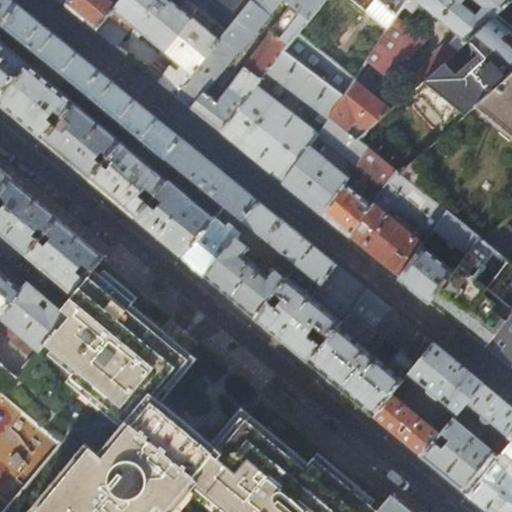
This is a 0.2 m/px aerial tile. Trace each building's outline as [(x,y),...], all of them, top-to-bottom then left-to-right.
[(11,0),(0,0),(0,24),(2,26),(19,6),(11,0)] [(69,0),(65,6),(82,20),(96,32),(110,15),(113,11),(121,0),(69,0)] [(168,0),(121,0),(113,11),(164,53),(191,18),(168,0)] [(205,92),(283,1),(282,0),(249,0),(224,32),(174,95),(186,105),(221,133),(285,52),(295,39),(309,22),(292,8),(274,29),(276,31),(218,103),(205,92)] [(184,0),(198,10),(202,13),(219,27),(224,32),(249,0),(184,0)] [(282,0),(283,1),(292,8),(309,22),(325,0),(282,0)] [(355,0),(390,28),(397,18),(405,6),(409,0),(355,0)] [(496,14),(510,0),(409,0),(405,6),(415,13),(422,5),(459,34),(449,45),(446,43),(405,87),(411,92),(496,14)] [(90,64),(19,6),(2,26),(36,55),(125,127),(130,131),(135,135),(165,158),(181,138),(90,64)] [(195,22),(202,13),(198,10),(191,18),(164,53),(174,61),(158,82),(174,95),(224,32),(219,27),(212,36),(195,22)] [(475,107),(511,74),(511,27),(496,14),(411,92),(407,96),(412,101),(419,101),(440,122),(440,129),(445,134),(475,107)] [(110,15),(96,32),(115,48),(128,31),(110,15)] [(397,18),(390,28),(367,62),(390,80),(427,41),(397,18)] [(295,39),(285,52),(343,97),(353,83),(295,39)] [(0,99),(28,65),(0,41),(0,99)] [(310,146),(318,134),(329,117),(343,97),(285,52),(221,133),(249,156),(283,184),(310,146)] [(73,102),(28,65),(0,99),(0,106),(14,118),(42,141),(73,102)] [(511,74),(475,107),(511,136),(511,74)] [(353,83),(343,97),(329,117),(358,140),(390,111),(353,83)] [(89,181),(130,131),(125,127),(116,138),(73,102),(42,141),(67,162),(89,181)] [(329,117),(318,134),(357,166),(369,150),(358,140),(329,117)] [(126,146),(135,135),(130,131),(89,181),(111,198),(135,219),(168,180),(178,168),(174,165),(164,177),(126,146)] [(218,168),(181,138),(165,158),(174,165),(178,168),(211,196),(225,207),(243,222),(260,202),(218,168)] [(349,177),(310,146),(283,184),(301,198),(322,215),(349,177)] [(369,150),(357,166),(349,177),(322,215),(335,226),(350,238),(373,205),(351,186),(362,170),(385,188),(396,172),(369,150)] [(411,164),(400,175),(413,186),(423,177),(411,164)] [(0,170),(0,190),(10,179),(0,170)] [(10,179),(0,190),(0,236),(25,257),(58,218),(22,189),(10,179)] [(182,257),(215,219),(168,180),(135,219),(153,233),(182,257)] [(221,211),(225,207),(211,196),(208,200),(221,211)] [(298,233),(260,202),(243,222),(248,226),(285,256),(298,266),(320,284),(338,265),(298,233)] [(373,205),(350,238),(361,247),(382,264),(399,278),(425,244),(375,203),(373,205)] [(447,214),(425,244),(399,278),(413,289),(430,303),(454,270),(428,250),(438,235),(459,251),(453,259),(459,263),(477,238),(447,214)] [(58,218),(25,257),(72,295),(94,268),(104,257),(79,236),(58,218)] [(205,277),(238,237),(215,218),(215,219),(182,257),(194,268),(205,277)] [(511,227),(506,223),(483,243),(503,260),(511,251),(511,227)] [(254,317),(298,266),(285,256),(268,276),(245,257),(253,249),(251,248),(250,248),(240,240),(240,239),(238,237),(205,277),(226,294),(254,317)] [(511,367),(511,266),(503,260),(483,243),(477,238),(459,263),(454,270),(430,303),(451,320),(496,357),(511,369),(511,367)] [(308,363),(353,311),(351,310),(368,290),(352,277),(338,265),(320,284),(298,266),(254,317),(277,337),(308,363)] [(134,302),(94,268),(72,295),(60,310),(68,317),(48,342),(75,366),(69,373),(132,426),(104,460),(91,450),(40,511),(152,511),(157,506),(164,511),(165,511),(191,482),(227,511),(373,511),(312,461),(303,471),(242,419),(211,456),(150,405),(188,359),(129,309),(134,302)] [(0,315),(0,316),(22,291),(0,272),(0,315)] [(28,283),(22,291),(0,316),(18,331),(40,351),(48,342),(68,317),(60,310),(53,304),(46,311),(42,308),(44,305),(40,302),(45,298),(28,283)] [(434,344),(413,327),(368,290),(351,310),(353,311),(308,363),(337,386),(373,417),(392,394),(408,374),(434,344)] [(458,364),(434,344),(408,374),(428,390),(426,393),(436,401),(438,399),(458,414),(467,403),(483,384),(458,364)] [(483,384),(467,403),(479,413),(478,414),(478,416),(478,418),(484,423),(485,423),(487,423),(488,423),(490,422),(505,434),(498,444),(508,445),(511,441),(507,437),(511,431),(511,407),(500,397),(483,384)] [(0,434),(38,468),(59,445),(0,392),(0,434)] [(421,457),(441,434),(392,394),(373,417),(393,433),(421,457)] [(436,425),(444,431),(452,421),(445,414),(436,425)] [(468,496),(499,457),(453,419),(452,421),(444,431),(441,434),(421,457),(440,472),(468,496)] [(511,511),(511,431),(507,437),(511,441),(508,445),(499,457),(468,496),(487,511),(511,511)] [(410,511),(390,495),(376,511),(410,511)]
